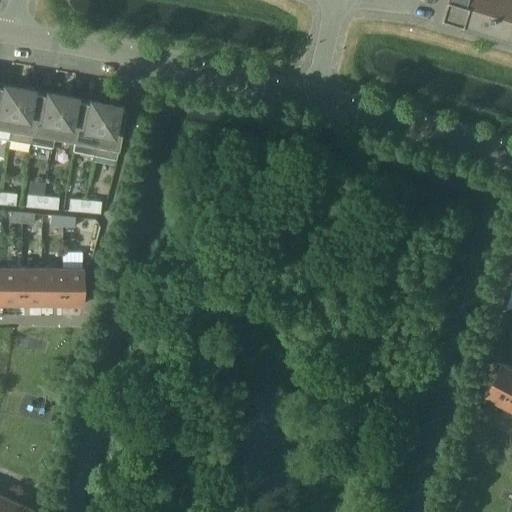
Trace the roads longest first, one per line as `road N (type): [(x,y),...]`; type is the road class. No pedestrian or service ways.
road 1 (unclassified): [(16,34),(315,92)]
road 2 (unclassified): [(315,92),(511,152)]
